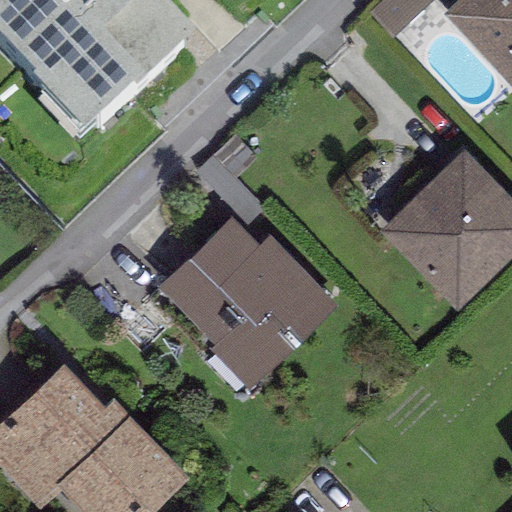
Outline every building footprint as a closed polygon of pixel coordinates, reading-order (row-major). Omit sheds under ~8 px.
[(0,0),(0,45),(36,84),(31,88),(83,142),(194,38),(158,0),(0,0)] [(392,33),(426,0),(376,0),(369,8),(392,33)] [(511,0),(442,0),(440,3),(511,77),(511,0)] [(236,132),(196,166),(214,189),(222,184),(249,214),(265,204),(235,174),(254,151),(236,132)] [(511,188),(464,139),(380,218),(457,298),(511,245),(511,188)] [(231,206),(156,277),(213,337),(208,341),(246,381),(335,296),(266,224),(257,234),(231,206)] [(103,395),(61,351),(0,408),(0,458),(39,500),(62,478),(93,511),(138,511),(187,467),(112,387),(103,395)]
